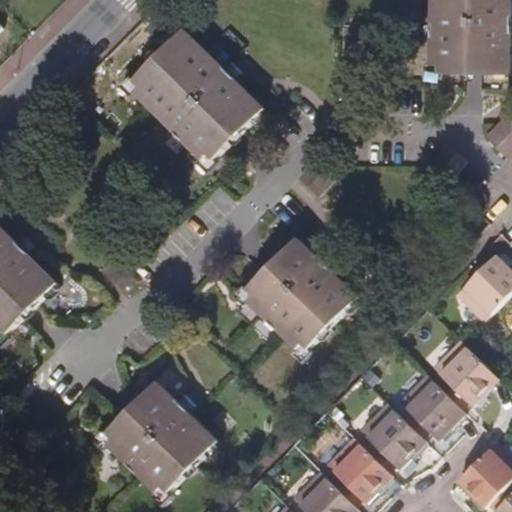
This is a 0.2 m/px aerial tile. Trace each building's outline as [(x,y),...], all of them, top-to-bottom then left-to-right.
[(440,64),(440,72),(511,72),(511,0),(433,0),(431,63),(440,64)] [(268,110),(237,80),(228,71),(187,32),(136,84),(143,91),(138,96),(205,162),(210,157),(216,163),(227,153),(268,110)] [(440,77),(440,72),(440,64),(431,63),(428,63),(428,77),(440,77)] [(232,67),(228,71),(237,80),(241,76),(232,67)] [(509,158),(511,156),(511,120),(507,116),(487,138),(509,158)] [(446,147),(429,168),(450,185),(467,164),(446,147)] [(320,160),(300,180),(320,199),(339,179),(320,160)] [(31,255),(22,245),(21,246),(0,226),(0,335),(4,332),(10,337),(12,336),(38,309),(60,285),(31,256),(31,255)] [(257,298),(251,303),(299,352),(305,346),(310,352),(362,299),(326,264),(329,259),(320,250),(316,254),(303,240),(251,292),(257,298)] [(25,242),(22,245),(31,255),(34,252),(25,242)] [(488,324),(511,299),(511,270),(511,269),(511,267),(511,264),(505,258),(501,261),(499,259),(462,297),(488,324)] [(455,389),(474,407),(477,409),(479,407),(483,410),(491,401),(488,398),(503,382),(500,379),(468,346),(465,344),(438,372),(455,389)] [(416,418),(434,436),(443,444),(446,441),(449,444),(458,435),(455,432),(470,417),(467,413),(448,395),(431,378),(404,406),(416,418)] [(116,441),(110,447),(159,496),(165,490),(170,495),(221,444),(185,408),(190,403),(180,393),(175,398),(161,384),(110,435),(116,441)] [(455,389),(448,395),(467,413),(474,407),(455,389)] [(431,445),(428,442),(410,424),(392,407),(365,434),(382,451),(400,469),(404,473),(407,469),(410,472),(419,464),(416,461),(431,445)] [(416,418),(410,424),(428,442),(434,436),(416,418)] [(397,479),(394,476),(376,458),(359,441),(331,468),(349,486),(367,504),(369,507),(373,504),(376,507),(385,498),(381,495),(397,479)] [(494,507),(511,490),(511,488),(511,456),(501,445),(463,484),(478,500),(476,503),(484,511),(487,509),(490,511),(494,507)] [(382,451),(376,458),(394,476),(400,469),(382,451)] [(362,511),(361,510),(342,492),(325,475),(298,502),(307,511),(362,511)] [(349,486),(342,492),(361,510),(367,504),(349,486)] [(494,507),(498,511),(502,511),(511,502),(511,490),(494,507)] [(511,511),(511,502),(502,511),(511,511)]
